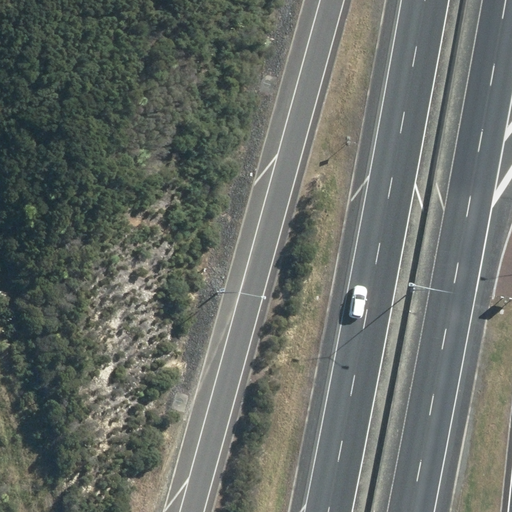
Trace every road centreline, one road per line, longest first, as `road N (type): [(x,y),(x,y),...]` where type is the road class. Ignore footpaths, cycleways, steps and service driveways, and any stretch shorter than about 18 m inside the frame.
road 1 (motorway): [(187,511),(333,0)]
road 2 (motorway): [(503,0),(409,511)]
road 3 (motorway): [(330,511),(424,0)]
